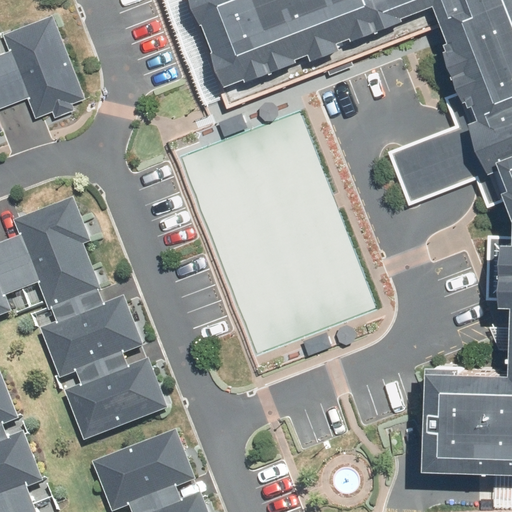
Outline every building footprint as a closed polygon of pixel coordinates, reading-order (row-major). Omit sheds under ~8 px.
[(511,171),(511,364),(472,363),(470,463),(511,463),(511,0),(184,0),(226,100),(450,7),(493,107),(398,147),(424,208),(511,171)] [(0,136),(13,132),(5,111),(37,99),(44,120),(95,101),(62,15),(13,34),(19,51),(0,57),(0,136)] [(0,325),(53,305),(60,324),(49,328),(69,381),(84,375),(89,387),(74,393),(93,441),(174,410),(131,298),(116,304),(93,246),(101,243),(84,198),(22,222),(28,236),(0,246),(0,325)] [(64,511),(10,370),(0,373),(0,511),(64,511)] [(204,482),(185,433),(102,465),(119,511),(123,511),(139,506),(141,511),(215,511),(208,495),(189,502),(185,490),(204,482)]
